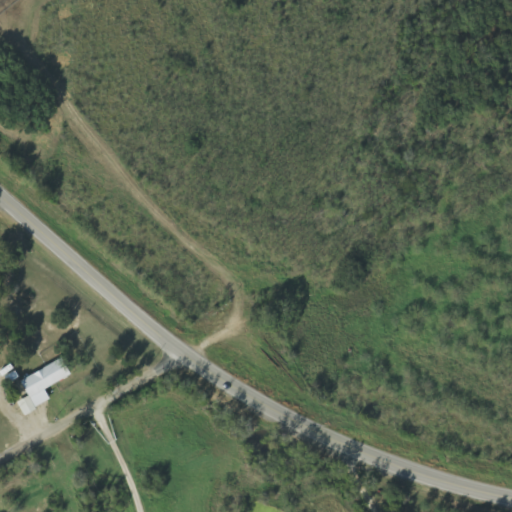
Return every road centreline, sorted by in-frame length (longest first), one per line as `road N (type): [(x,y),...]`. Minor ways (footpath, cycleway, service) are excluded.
road 1 (secondary): [(511,500),(383,468),(282,422),(183,364),(0,203)]
road 2 (residential): [(0,462),(183,364),(511,152)]
